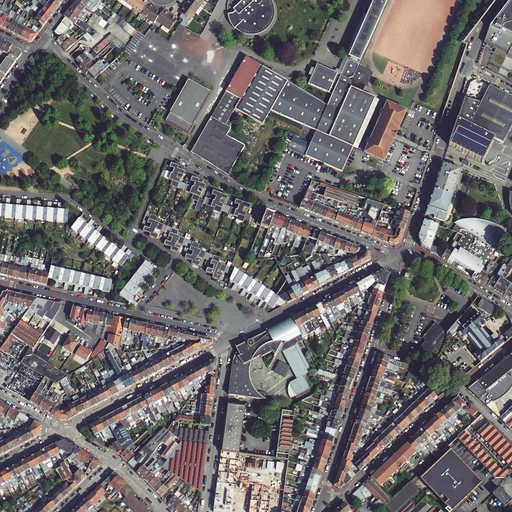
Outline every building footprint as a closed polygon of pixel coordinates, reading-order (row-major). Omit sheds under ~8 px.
[(52,14),(56,10),(42,0),(39,0),(38,2),(39,3),(41,5),(52,14)] [(42,0),(56,10),(59,6),(50,0),(42,0)] [(90,14),(92,12),(76,0),(72,6),(82,12),(84,9),(90,14)] [(90,7),(92,4),(87,0),(76,0),(92,12),(93,10),(91,10),(92,9),(90,7)] [(130,0),(128,4),(134,9),(141,0),(130,0)] [(141,0),(134,9),(141,14),(148,4),(145,1),(145,0),(141,0)] [(184,4),(195,13),(200,7),(191,0),(189,0),(187,3),(186,2),(184,4)] [(277,17),(273,0),(242,0),(243,0),(242,2),(235,7),(236,13),(230,14),(232,22),(236,28),(249,36),(264,33),(271,28),(277,17)] [(367,15),(373,0),(368,0),(363,13),(339,70),(336,68),(334,73),(341,75),(348,59),(348,57),(354,46),(367,15)] [(367,47),(387,0),(373,0),(367,15),(354,46),(348,57),(356,61),(355,62),(348,59),(341,75),(348,79),(353,77),(358,66),(367,47)] [(511,0),(510,0),(489,28),(496,32),(501,30),(511,35),(511,0)] [(49,18),(52,14),(41,5),(39,3),(38,2),(35,6),(49,18)] [(141,14),(148,19),(156,7),(153,5),(152,6),(148,4),(141,14)] [(180,25),(184,28),(195,13),(184,4),(181,8),(183,9),(180,12),(182,14),(180,17),(183,20),(180,25)] [(47,22),(49,18),(35,6),(35,5),(33,7),(34,8),(32,10),(47,22)] [(81,20),(85,15),(82,12),(72,6),(68,11),(81,20)] [(43,27),(47,22),(32,10),(29,7),(26,11),(29,13),(43,27)] [(154,24),(156,20),(161,14),(158,11),(159,9),(156,7),(148,19),(154,24)] [(0,20),(0,26),(2,28),(10,14),(13,9),(10,8),(9,10),(9,9),(7,13),(5,12),(3,16),(0,20)] [(11,33),(16,35),(21,26),(25,19),(29,13),(26,11),(25,9),(20,18),(18,17),(17,18),(19,19),(16,23),(17,23),(11,33)] [(84,22),(81,20),(68,11),(64,16),(65,17),(72,22),(80,28),(84,22)] [(156,20),(163,25),(172,14),(169,12),(167,13),(164,11),(161,14),(156,20)] [(2,28),(7,30),(15,16),(10,14),(2,28)] [(91,19),(106,30),(110,25),(108,23),(97,15),(95,14),(91,19)] [(163,25),(170,30),(177,21),(174,18),(175,16),(172,14),(163,25)] [(7,30),(11,33),(17,23),(16,23),(19,19),(17,18),(18,17),(16,15),(15,16),(7,30)] [(113,21),(134,37),(138,32),(118,16),(114,20),(113,21)] [(61,23),(68,28),(72,22),(65,17),(61,23)] [(20,37),(26,28),(28,24),(26,22),(27,20),(25,19),(21,26),(16,35),(20,37)] [(69,28),(68,28),(61,23),(59,26),(65,31),(66,31),(69,28)] [(29,42),(32,41),(37,35),(41,30),(34,26),(31,31),(26,28),(20,37),(29,42)] [(66,31),(65,31),(59,26),(57,29),(62,33),(63,34),(65,32),(66,31)] [(496,32),(489,28),(484,43),(508,55),(511,46),(511,35),(501,30),(496,32)] [(61,46),(71,38),(65,32),(63,34),(56,41),(61,46)] [(97,32),(92,37),(87,32),(83,36),(87,41),(90,38),(93,41),(99,34),(97,32)] [(132,40),(138,45),(145,37),(138,32),(134,37),(132,40)] [(94,52),(98,56),(110,45),(112,44),(116,47),(121,52),(126,46),(112,34),(93,51),(94,52)] [(61,46),(65,51),(77,41),(72,37),(71,38),(61,46)] [(12,45),(8,43),(2,53),(1,56),(4,58),(6,59),(12,45)] [(21,50),(12,45),(6,59),(0,66),(0,83),(14,64),(22,54),(22,53),(22,52),(22,51),(21,50)] [(79,66),(82,70),(98,56),(94,52),(91,54),(89,54),(86,51),(76,60),(80,65),(79,66)] [(86,74),(88,72),(97,64),(95,61),(97,58),(99,57),(98,56),(82,70),(86,74)] [(262,125),(271,110),(284,88),(288,82),(268,70),(246,57),(226,92),(240,101),(235,110),(236,110),(240,113),(248,117),(262,125)] [(88,72),(95,79),(109,66),(107,64),(101,69),(97,64),(88,72)] [(330,99),(335,88),(339,79),(341,75),(334,73),(317,65),(309,84),(326,92),(324,97),(330,99)] [(373,72),(358,66),(353,77),(348,79),(341,75),(339,79),(365,91),(373,72)] [(352,148),(375,95),(365,91),(339,79),(335,88),(330,99),(327,105),(327,106),(321,119),(316,131),(311,142),(305,156),(320,163),(341,172),(352,148)] [(166,120),(188,133),(211,92),(188,80),(166,120)] [(316,131),(321,119),(327,106),(327,105),(288,82),(284,88),(271,110),(296,122),(316,131)] [(497,140),(503,144),(511,126),(511,97),(491,86),(482,103),(466,98),(450,145),(483,162),(486,157),(495,139),(497,140)] [(226,126),(236,110),(235,110),(240,101),(226,92),(203,133),(191,153),(228,176),(233,168),(245,147),(244,146),(227,136),(225,135),(222,133),(226,126)] [(364,153),(376,159),(384,162),(394,138),(406,113),(408,109),(400,106),(387,100),(364,153)] [(225,135),(227,136),(237,118),(240,113),(236,110),(226,126),(229,128),(225,135)] [(237,118),(245,122),(248,117),(240,113),(237,118)] [(494,146),(495,145),(497,140),(495,139),(486,157),(487,157),(492,147),(493,146),(494,146)] [(177,168),(178,165),(171,163),(169,167),(174,168),(172,173),(166,171),(163,177),(172,180),(170,185),(172,181),(175,174),(177,168)] [(448,213),(447,213),(461,170),(443,164),(429,204),(426,213),(435,216),(434,217),(445,221),(448,213)] [(183,173),(183,171),(177,168),(175,174),(172,181),(170,185),(177,188),(179,181),(180,179),(176,178),(178,173),(183,175),(184,173),(183,173)] [(241,185),(247,175),(247,174),(239,169),(238,170),(233,168),(228,176),(241,185)] [(199,179),(192,176),(190,180),(195,182),(193,187),(187,184),(184,191),(193,194),(191,199),(198,182),(199,179)] [(204,187),(204,184),(198,182),(191,199),(198,202),(200,195),(201,193),(198,192),(199,187),(204,189),(205,187),(204,187)] [(363,210),(367,200),(352,194),(327,186),(324,196),(327,198),(331,199),(332,199),(363,210)] [(206,205),(214,208),(220,193),(213,190),(212,195),(216,196),(214,201),(208,198),(206,205)] [(300,208),(305,211),(311,197),(311,195),(312,193),(308,191),(300,208)] [(220,213),(221,211),(224,204),(220,203),(221,198),(226,200),(228,196),(220,193),(214,208),(214,211),(220,213)] [(305,211),(310,213),(315,199),(317,194),(312,193),(311,195),(311,197),(305,211)] [(310,213),(315,214),(322,196),(321,195),(319,200),(315,199),(310,213)] [(315,214),(320,216),(325,203),(326,201),(327,198),(324,196),(322,196),(315,214)] [(229,214),(237,217),(243,202),(239,200),(236,199),(234,203),(239,205),(237,210),(231,207),(229,214)] [(320,216),(325,218),(330,205),(332,199),(331,199),(329,204),(325,203),(320,216)] [(245,207),(249,209),(251,205),(243,202),(237,217),(236,220),(243,222),(244,220),(248,221),(251,215),(243,212),(245,207)] [(325,218),(330,220),(336,204),(334,203),(333,206),(330,205),(325,218)] [(9,205),(6,204),(5,217),(15,218),(16,205),(9,205)] [(330,220),(335,222),(340,209),(338,208),(339,206),(337,205),(338,204),(336,204),(330,220)] [(20,206),(16,205),(15,218),(25,219),(26,206),(20,206)] [(335,222),(340,224),(345,210),(347,207),(342,205),(340,209),(335,222)] [(30,206),(26,206),(25,219),(35,219),(36,207),(30,206)] [(40,207),(36,207),(35,219),(46,220),(47,208),(40,207)] [(50,208),(47,208),(46,220),(56,221),(57,209),(50,208)] [(61,209),(57,209),(56,221),(67,222),(68,210),(61,209)] [(255,224),(261,226),(266,211),(260,209),(259,213),(262,214),(260,219),(257,217),(255,224)] [(345,226),(350,228),(356,215),(357,211),(352,209),(351,213),(345,226)] [(398,216),(408,220),(410,214),(400,211),(399,213),(387,209),(386,212),(398,216)] [(340,224),(345,226),(351,213),(345,210),(340,224)] [(356,230),(361,232),(365,222),(367,215),(369,212),(363,210),(362,213),(356,230)] [(265,228),(269,229),(274,214),(266,211),(261,226),(260,228),(264,230),(265,228)] [(350,228),(356,230),(362,213),(357,211),(356,215),(350,228)] [(157,217),(151,214),(148,221),(147,223),(151,224),(149,229),(144,227),(143,229),(145,229),(144,231),(150,234),(156,221),(157,217)] [(273,226),(276,227),(280,217),(274,214),(269,229),(268,230),(271,232),(273,226)] [(382,218),(406,226),(408,220),(398,216),(397,219),(385,215),(385,216),(380,214),(380,217),(382,218)] [(276,234),(280,235),(285,219),(280,217),(276,227),(274,232),(277,232),(276,234)] [(71,227),(77,232),(83,224),(85,226),(86,224),(82,220),(79,218),(71,227)] [(397,230),(404,232),(406,226),(382,218),(381,221),(394,226),(393,228),(395,229),(396,229),(397,230)] [(283,234),(285,235),(291,221),(285,219),(280,235),(276,244),(278,245),(281,239),(283,234)] [(430,252),(433,245),(439,226),(431,223),(424,220),(418,237),(422,246),(430,252)] [(472,222),(475,222),(479,222),(482,223),(484,223),(487,224),(491,225),(494,226),(498,228),(501,229),(503,230),(507,232),(508,230),(500,226),(492,223),(486,221),(483,221),(479,220),(474,220),(470,220),(465,220),(461,221),(459,221),(454,223),(457,224),(462,223),(465,222),(467,222),(470,222),(472,222)] [(164,225),(156,221),(150,234),(149,236),(156,239),(158,235),(154,233),(155,229),(161,231),(164,225)] [(288,236),(290,237),(296,223),(291,221),(285,235),(283,240),(282,243),(285,244),(287,240),(288,236)] [(361,232),(372,237),(376,226),(365,222),(361,232)] [(473,277),(477,280),(487,263),(495,251),(496,249),(494,246),(501,241),(507,232),(503,230),(501,229),(498,228),(494,226),(491,225),(487,224),(484,223),(482,223),(479,222),(475,222),(472,222),(470,222),(467,222),(465,222),(462,223),(457,224),(456,226),(459,228),(458,232),(464,235),(459,242),(455,250),(447,262),(452,265),(454,260),(475,273),(473,277)] [(293,245),(295,240),(301,225),(296,223),(290,237),(289,241),(288,243),(293,245)] [(372,237),(378,239),(383,225),(378,223),(376,226),(372,237)] [(77,232),(79,234),(87,224),(86,224),(85,226),(83,224),(77,232)] [(79,234),(88,241),(95,231),(90,227),(87,224),(79,234)] [(295,247),(298,248),(306,227),(301,225),(295,240),(297,241),(295,247)] [(378,239),(383,241),(388,229),(384,227),(384,225),(383,225),(378,239)] [(302,243),(305,244),(311,229),(306,227),(298,248),(300,249),(302,244),(302,245),(302,243)] [(383,241),(389,243),(391,237),(394,231),(395,229),(393,228),(388,227),(388,229),(383,241)] [(178,231),(172,228),(169,234),(168,236),(172,238),(170,242),(165,240),(165,242),(166,243),(165,245),(171,248),(170,250),(178,253),(179,249),(175,247),(176,243),(182,245),(185,238),(177,235),(178,231)] [(319,287),(326,283),(315,262),(312,256),(314,250),(321,233),(311,229),(305,244),(301,254),(303,254),(306,261),(309,259),(316,271),(312,273),(319,287)] [(394,245),(400,242),(404,232),(397,230),(395,237),(393,238),(391,237),(389,243),(394,245)] [(88,241),(96,247),(104,237),(98,233),(95,231),(88,241)] [(314,250),(320,252),(327,235),(321,233),(314,250)] [(319,255),(325,256),(332,237),(327,235),(320,252),(319,255)] [(96,247),(104,253),(112,244),(106,240),(104,237),(96,247)] [(329,256),(331,256),(337,239),(332,237),(325,256),(327,256),(329,256)] [(339,250),(342,241),(337,239),(331,256),(333,256),(334,256),(336,249),(339,250)] [(442,259),(447,262),(455,250),(459,242),(456,240),(452,247),(450,246),(447,251),(442,259)] [(192,261),(199,244),(193,241),(190,248),(189,250),(193,252),(191,256),(186,254),(185,256),(187,257),(186,259),(192,261)] [(341,256),(342,256),(347,243),(342,241),(339,250),(336,256),(341,256)] [(348,256),(353,245),(347,243),(342,256),(347,256),(348,256)] [(104,253),(112,260),(120,250),(115,246),(112,244),(104,253)] [(197,256),(203,259),(206,252),(198,249),(200,244),(199,244),(192,261),(191,264),(198,267),(200,263),(195,261),(197,256)] [(348,256),(355,256),(359,247),(353,245),(348,256)] [(430,252),(436,255),(439,248),(433,245),(430,252)] [(355,256),(360,265),(370,260),(370,252),(359,247),(355,256)] [(436,255),(442,259),(447,251),(439,248),(436,255)] [(121,266),(128,257),(123,252),(120,250),(112,260),(121,266)] [(17,279),(22,280),(28,257),(29,253),(27,252),(25,261),(22,260),(21,263),(17,279)] [(207,273),(213,275),(217,264),(220,258),(214,255),(211,262),(210,264),(214,266),(212,270),(207,268),(207,270),(208,270),(207,273)] [(332,280),(338,276),(327,256),(325,256),(319,255),(321,259),(325,266),(332,280)] [(0,275),(6,276),(11,257),(7,256),(5,265),(3,264),(0,275)] [(338,276),(343,274),(337,262),(334,257),(332,258),(331,258),(329,256),(327,256),(338,276)] [(348,271),(354,268),(348,256),(347,256),(342,259),(348,271)] [(354,268),(360,265),(355,256),(348,256),(354,268)] [(11,257),(6,276),(12,277),(17,258),(11,257)] [(12,277),(17,279),(21,263),(18,263),(20,257),(17,257),(17,258),(12,277)] [(22,280),(28,281),(33,258),(28,257),(22,280)] [(343,274),(348,271),(342,259),(341,257),(340,258),(339,257),(338,257),(339,260),(337,262),(343,274)] [(28,281),(34,283),(40,260),(33,258),(28,281)] [(218,270),(224,273),(227,266),(219,263),(221,258),(220,258),(217,264),(213,275),(212,277),(220,281),(221,276),(217,274),(218,270)] [(34,283),(40,284),(44,269),(45,265),(42,264),(43,261),(40,260),(34,283)] [(477,280),(482,283),(495,262),(492,260),(489,265),(487,263),(477,280)] [(148,277),(151,274),(155,269),(145,261),(139,270),(148,277)] [(326,283),(332,280),(325,266),(322,268),(318,261),(317,261),(315,262),(326,283)] [(482,283),(488,287),(493,277),(496,273),(494,272),(498,264),(495,262),(482,283)] [(493,290),(504,297),(511,285),(502,280),(503,278),(506,278),(511,268),(511,266),(509,265),(509,266),(507,268),(493,290)] [(62,269),(51,266),(50,270),(48,279),(56,280),(59,281),(62,269)] [(488,287),(493,290),(507,268),(504,266),(497,276),(498,277),(496,279),(493,277),(488,287)] [(314,289),(319,287),(312,273),(310,274),(306,267),(303,268),(314,289)] [(308,292),(314,289),(303,268),(297,271),(308,292)] [(40,284),(47,285),(48,279),(50,270),(44,269),(40,284)] [(72,271),(62,269),(59,281),(66,283),(69,283),(72,271)] [(234,269),(230,281),(235,284),(238,286),(244,275),(234,269)] [(142,286),(144,283),(148,277),(139,270),(132,278),(142,286)] [(303,295),(308,292),(297,271),(297,270),(291,273),(295,280),(303,295)] [(372,290),(383,294),(389,275),(384,270),(366,279),(372,290)] [(82,274),(72,271),(69,283),(75,285),(79,286),(82,274)] [(92,276),(82,274),(79,286),(85,287),(89,288),(92,276)] [(244,275),(238,286),(244,289),(247,291),(253,281),(244,275)] [(295,299),(303,295),(295,280),(291,281),(288,275),(284,276),(292,291),(295,299)] [(102,278),(92,276),(89,288),(96,290),(99,291),(102,278)] [(112,281),(102,278),(99,291),(106,292),(109,293),(112,281)] [(136,294),(138,291),(142,286),(132,278),(126,286),(136,294)] [(381,299),(383,294),(372,290),(366,279),(361,282),(368,294),(381,299)] [(253,281),(247,291),(252,295),(255,297),(262,286),(253,281)] [(364,299),(368,294),(361,282),(356,285),(362,297),(364,299)] [(466,292),(451,284),(436,307),(450,312),(466,292)] [(358,299),(362,297),(356,285),(352,287),(358,299)] [(129,302),(132,299),(136,294),(126,286),(119,294),(129,302)] [(262,286),(255,297),(261,301),(264,302),(271,292),(262,286)] [(360,303),(358,299),(352,287),(347,289),(353,301),(355,300),(357,303),(357,304),(360,303)] [(354,304),(353,301),(347,289),(342,292),(348,304),(350,303),(352,307),(355,306),(354,304)] [(280,298),(287,304),(295,299),(292,291),(286,294),(279,298),(280,298)] [(0,307),(4,310),(8,304),(11,292),(7,292),(3,293),(0,298),(0,307)] [(10,310),(13,305),(16,294),(11,292),(8,304),(4,310),(5,311),(7,308),(10,310)] [(271,292),(264,302),(273,308),(277,303),(280,298),(279,298),(277,296),(271,292)] [(352,311),(348,304),(342,292),(337,295),(346,313),(350,311),(350,312),(352,311)] [(15,311),(19,306),(21,295),(16,294),(13,305),(10,310),(9,311),(11,312),(13,310),(15,311)] [(368,305),(378,309),(381,299),(368,294),(364,299),(363,299),(361,303),(364,304),(368,305)] [(21,313),(24,308),(27,296),(21,295),(19,306),(15,311),(15,312),(17,313),(18,311),(21,313)] [(343,314),(346,313),(337,295),(332,297),(339,312),(341,311),(343,314)] [(24,312),(26,313),(37,299),(27,296),(24,308),(21,313),(22,314),(24,312)] [(341,315),(339,312),(332,297),(326,300),(334,314),(336,313),(338,317),(339,318),(340,318),(343,324),(345,322),(341,315)] [(478,302),(479,301),(480,298),(478,297),(471,304),(472,306),(473,306),(476,302),(478,302)] [(287,304),(280,298),(277,303),(282,306),(287,304)] [(43,335),(59,311),(59,310),(63,305),(37,299),(26,313),(21,320),(42,334),(43,335)] [(492,315),(497,308),(481,299),(477,305),(478,308),(489,315),(492,315)] [(335,318),(334,314),(326,300),(321,303),(333,325),(335,324),(334,321),(333,319),(336,318),(335,318)] [(333,326),(333,325),(321,303),(315,306),(327,329),(333,326)] [(367,312),(376,315),(378,309),(368,305),(364,304),(361,308),(363,308),(367,310),(367,312)] [(327,330),(327,329),(315,306),(309,309),(322,333),(327,330)] [(0,314),(8,319),(11,315),(10,314),(8,312),(5,311),(4,310),(0,307),(0,314)] [(70,318),(84,327),(88,311),(73,307),(70,318)] [(365,317),(374,320),(376,315),(367,312),(362,310),(356,308),(352,313),(354,313),(356,314),(359,315),(365,317)] [(322,334),(322,333),(309,309),(304,312),(314,332),(316,335),(320,333),(321,335),(322,334)] [(91,329),(89,329),(94,312),(88,311),(84,327),(90,331),(91,329)] [(90,331),(96,335),(101,314),(94,312),(89,329),(91,329),(90,331)] [(308,335),(314,332),(304,312),(298,315),(306,331),(308,335)] [(6,324),(8,319),(0,314),(0,320),(3,323),(6,324)] [(96,335),(102,339),(107,315),(101,314),(96,335)] [(492,340),(491,341),(480,327),(481,326),(482,326),(483,327),(484,326),(485,324),(483,322),(484,321),(479,314),(474,318),(472,315),(467,319),(469,322),(462,328),(457,322),(448,332),(452,337),(456,333),(461,339),(463,340),(468,336),(479,350),(474,354),(481,362),(503,344),(498,337),(496,338),(495,337),(493,336),(492,337),(492,339),(492,340)] [(107,342),(113,317),(107,315),(102,339),(104,340),(107,342)] [(304,333),(306,331),(298,315),(292,318),(292,319),(294,323),(302,338),(305,336),(304,333)] [(354,319),(372,326),(374,320),(365,317),(364,319),(358,317),(355,316),(354,319)] [(119,350),(121,342),(126,320),(113,317),(107,342),(109,343),(118,349),(119,350)] [(354,326),(370,331),(372,326),(354,319),(348,317),(345,322),(349,324),(354,326)] [(303,340),(302,338),(294,323),(292,319),(292,318),(288,320),(280,325),(291,346),(303,340)] [(32,348),(34,348),(42,334),(21,320),(18,325),(14,330),(11,334),(19,339),(32,348)] [(125,335),(128,335),(131,321),(126,320),(121,342),(123,342),(124,339),(125,335)] [(132,343),(133,337),(137,322),(131,321),(128,335),(127,336),(130,337),(129,343),(132,343)] [(137,345),(137,343),(142,323),(137,322),(133,337),(136,338),(134,345),(137,345)] [(141,341),(144,341),(148,325),(142,323),(137,343),(141,344),(141,341)] [(368,337),(370,331),(354,326),(349,324),(348,326),(347,330),(368,337)] [(426,340),(431,345),(443,330),(437,324),(433,325),(422,337),(426,340)] [(147,343),(149,343),(153,326),(148,325),(144,341),(141,351),(143,351),(145,350),(147,350),(148,348),(146,347),(147,343)] [(274,355),(277,353),(291,346),(280,325),(270,330),(236,348),(237,351),(235,354),(234,356),(234,358),(232,362),(228,395),(274,401),(272,399),(272,398),(270,397),(268,395),(266,394),(264,394),(262,394),(259,394),(255,390),(252,384),(250,381),(250,378),(249,375),(249,371),(249,369),(250,364),(251,360),(260,356),(260,358),(272,352),(274,355)] [(154,337),(156,338),(159,327),(153,326),(149,343),(148,347),(151,348),(152,343),(153,343),(153,342),(154,337)] [(155,342),(160,344),(164,328),(159,327),(156,338),(155,342)] [(44,339),(53,345),(61,334),(52,328),(44,339)] [(167,341),(167,340),(170,330),(164,328),(160,344),(159,349),(161,348),(165,348),(167,341)] [(365,345),(368,337),(347,330),(344,329),(343,332),(346,333),(345,334),(350,336),(349,340),(365,345)] [(176,342),(179,332),(170,330),(167,340),(174,342),(175,343),(176,342)] [(184,345),(185,345),(188,334),(179,332),(176,342),(178,342),(179,341),(178,340),(179,338),(183,338),(182,341),(183,343),(184,345)] [(0,349),(9,355),(19,339),(11,334),(0,349)] [(190,344),(192,341),(193,335),(188,334),(185,345),(187,344),(189,342),(190,344)] [(202,348),(212,343),(212,340),(198,336),(196,344),(200,343),(200,344),(202,348)] [(347,346),(363,352),(365,345),(349,340),(344,338),(338,336),(336,339),(346,343),(348,343),(347,346)] [(62,347),(72,353),(78,343),(69,337),(62,347)] [(90,356),(94,359),(98,355),(104,350),(105,350),(106,349),(109,343),(107,342),(104,340),(102,339),(90,356)] [(431,345),(426,340),(418,349),(427,357),(435,348),(431,345)] [(180,360),(185,358),(178,345),(176,342),(175,343),(172,345),(180,360)] [(185,358),(190,355),(184,345),(183,343),(179,344),(178,342),(176,342),(178,345),(185,358)] [(190,355),(195,352),(191,344),(188,346),(187,344),(185,345),(184,345),(190,355)] [(196,344),(190,344),(191,344),(195,352),(202,348),(200,344),(197,346),(196,344)] [(297,344),(283,352),(297,379),(290,382),(288,386),(288,388),(288,389),(288,391),(288,392),(288,394),(289,395),(290,397),(290,398),(309,388),(302,376),(312,371),(297,344)] [(75,354),(86,361),(92,352),(88,349),(88,350),(81,346),(75,354)] [(362,356),(363,352),(347,346),(346,346),(345,348),(344,350),(346,351),(362,356)] [(170,366),(175,363),(168,350),(167,348),(165,348),(161,348),(162,351),(170,366)] [(173,348),(168,350),(175,363),(180,360),(173,348)] [(7,373),(15,358),(9,355),(0,349),(0,384),(1,385),(6,376),(7,373)] [(125,389),(135,384),(124,364),(121,358),(115,361),(110,351),(106,349),(105,350),(104,350),(110,361),(114,369),(125,389)] [(165,368),(170,366),(162,351),(160,352),(158,349),(155,349),(157,354),(165,368)] [(103,364),(110,361),(104,350),(98,355),(103,364)] [(155,374),(160,371),(153,358),(151,359),(150,357),(148,353),(147,354),(145,350),(143,351),(150,364),(155,374)] [(360,360),(362,356),(346,351),(345,353),(344,355),(347,356),(360,360)] [(511,352),(508,356),(490,371),(476,382),(485,392),(499,380),(508,373),(511,369),(511,352)] [(160,371),(165,368),(157,354),(152,356),(153,358),(160,371)] [(359,364),(360,360),(347,356),(344,355),(342,354),(340,358),(342,359),(359,364)] [(67,377),(69,376),(35,356),(33,355),(25,357),(21,362),(45,377),(49,379),(56,383),(60,381),(67,377)] [(408,366),(397,362),(378,355),(376,360),(394,366),(406,370),(408,366)] [(151,376),(155,374),(150,364),(148,365),(145,360),(143,357),(141,358),(143,362),(151,376)] [(146,379),(151,376),(143,362),(141,363),(138,358),(135,359),(136,360),(146,379)] [(215,370),(216,370),(218,360),(215,358),(208,363),(212,371),(215,370)] [(347,367),(357,370),(359,364),(342,359),(341,361),(336,359),(335,363),(347,367)] [(141,381),(146,379),(136,360),(133,362),(135,366),(133,366),(134,367),(141,381)] [(392,372),(394,366),(376,360),(374,366),(392,372)] [(273,372),(285,378),(290,367),(279,361),(273,372)] [(135,384),(141,381),(134,367),(131,369),(128,362),(124,364),(135,384)] [(210,378),(215,379),(216,373),(213,373),(212,371),(208,363),(203,365),(209,377),(210,378)] [(206,379),(209,377),(203,365),(198,368),(206,382),(207,381),(206,379)] [(337,370),(355,376),(357,370),(347,367),(346,370),(344,369),(340,367),(340,368),(336,366),(335,369),(337,370)] [(397,374),(392,372),(374,366),(372,372),(395,380),(397,374)] [(205,383),(206,382),(198,368),(193,370),(202,386),(205,383)] [(113,396),(119,393),(110,377),(108,378),(104,370),(102,371),(101,369),(99,370),(102,375),(103,377),(113,396)] [(119,393),(125,389),(114,369),(110,371),(109,369),(107,371),(110,377),(119,393)] [(202,386),(193,370),(189,373),(198,390),(202,386)] [(317,373),(325,375),(333,378),(335,377),(336,375),(335,375),(319,370),(317,373)] [(335,375),(336,375),(337,376),(343,378),(353,381),(355,376),(337,370),(336,373),(335,375)] [(395,380),(372,372),(370,377),(385,383),(386,380),(394,383),(395,380)] [(193,393),(198,390),(189,373),(184,375),(189,385),(192,391),(193,393)] [(511,376),(508,373),(499,380),(485,392),(492,401),(493,402),(496,401),(499,399),(503,396),(507,392),(509,390),(511,387),(511,385),(511,378),(510,378),(511,376)] [(187,386),(189,385),(184,375),(179,378),(187,394),(190,393),(187,386)] [(331,384),(334,385),(337,376),(336,375),(335,377),(333,378),(325,375),(324,377),(333,380),(331,384)] [(334,385),(350,391),(353,381),(343,378),(337,376),(334,385)] [(77,415),(85,411),(78,397),(77,395),(67,377),(60,381),(64,390),(66,393),(77,415)] [(108,399),(113,396),(103,377),(99,379),(104,388),(103,389),(108,399)] [(390,391),(392,385),(385,383),(370,377),(368,383),(388,390),(390,391)] [(103,401),(108,399),(103,389),(100,384),(98,386),(96,382),(94,378),(91,380),(93,383),(95,387),(103,401)] [(186,395),(187,394),(179,378),(174,380),(182,395),(183,397),(184,399),(187,397),(186,395)] [(202,386),(214,388),(215,379),(210,378),(210,379),(209,383),(205,383),(202,386)] [(180,396),(182,395),(174,380),(169,383),(177,398),(179,401),(180,403),(181,403),(182,402),(180,398),(181,397),(180,396)] [(500,418),(501,417),(493,402),(492,401),(485,392),(476,382),(468,389),(500,418)] [(176,399),(177,398),(169,383),(164,386),(173,402),(176,406),(177,405),(178,404),(176,402),(176,401),(177,400),(176,399)] [(333,393),(348,398),(350,391),(334,385),(331,384),(328,383),(327,387),(328,387),(329,388),(334,390),(333,393)] [(387,393),(388,390),(368,383),(367,388),(381,394),(382,391),(387,393)] [(34,404),(40,395),(42,391),(45,386),(43,384),(41,386),(41,388),(39,387),(33,397),(30,402),(34,404)] [(98,404),(103,401),(95,387),(93,388),(91,385),(90,384),(88,385),(93,394),(98,404)] [(430,404),(433,401),(420,387),(416,384),(415,386),(417,388),(420,391),(418,393),(430,404)] [(433,401),(437,398),(426,386),(424,388),(422,385),(420,387),(433,401)] [(85,411),(93,407),(83,387),(82,387),(81,388),(80,386),(79,387),(82,394),(78,397),(85,411)] [(93,407),(98,404),(93,394),(90,395),(85,386),(83,387),(93,407)] [(171,404),(173,402),(164,386),(160,388),(170,408),(172,411),(174,410),(171,404)] [(198,395),(213,396),(214,388),(202,386),(198,390),(193,393),(193,394),(195,394),(198,395)] [(167,409),(170,408),(160,388),(154,391),(159,401),(162,400),(167,409)] [(382,398),(384,395),(381,394),(367,388),(365,394),(379,399),(386,402),(386,400),(382,398)] [(51,414),(56,405),(59,401),(62,395),(66,393),(64,390),(61,392),(56,389),(54,392),(53,394),(51,398),(43,410),(51,414)] [(34,404),(39,407),(46,395),(49,391),(46,390),(44,392),(41,396),(40,395),(34,404)] [(423,411),(426,408),(413,394),(409,391),(408,390),(407,391),(409,393),(408,394),(410,395),(410,396),(413,398),(411,400),(423,411)] [(164,416),(166,415),(159,401),(154,391),(149,394),(159,414),(162,413),(164,416)] [(346,403),(348,398),(333,393),(328,391),(326,397),(346,403)] [(426,408),(430,404),(418,393),(416,391),(414,393),(413,394),(426,408)] [(74,417),(77,415),(66,393),(62,395),(64,399),(66,403),(74,417)] [(161,417),(159,414),(149,394),(143,397),(151,411),(155,418),(156,417),(155,416),(157,415),(158,419),(161,417)] [(378,403),(379,399),(365,394),(363,399),(374,403),(382,406),(383,406),(384,405),(378,403)] [(39,407),(43,410),(51,398),(48,396),(46,395),(39,407)] [(68,420),(74,417),(66,403),(63,404),(62,401),(64,399),(62,395),(59,401),(59,402),(60,401),(61,403),(60,403),(60,404),(62,407),(65,413),(68,420)] [(418,415),(423,411),(411,400),(406,395),(404,397),(407,400),(406,402),(407,403),(418,415)] [(330,404),(344,409),(346,403),(326,397),(325,396),(324,399),(326,399),(325,402),(330,404)] [(155,418),(151,411),(143,397),(138,400),(143,409),(145,408),(148,413),(148,412),(149,414),(151,418),(152,417),(153,419),(155,418)] [(464,411),(467,407),(464,403),(461,400),(458,397),(452,402),(464,411)] [(378,407),(373,405),(374,403),(363,399),(361,404),(377,410),(378,407)] [(146,415),(143,409),(138,400),(132,403),(141,418),(143,417),(144,419),(147,417),(146,415)] [(469,414),(464,411),(452,402),(447,406),(455,414),(458,412),(463,416),(465,418),(469,414)] [(142,421),(141,418),(132,403),(127,406),(132,415),(135,414),(138,420),(138,419),(140,422),(142,421)] [(410,423),(414,419),(403,408),(399,403),(397,405),(400,408),(400,409),(401,410),(399,412),(410,423)] [(414,419),(418,415),(407,403),(405,406),(403,408),(414,419)] [(221,452),(239,454),(243,422),(245,406),(231,404),(227,404),(224,427),(221,452)] [(327,410),(342,415),(344,409),(330,404),(329,407),(324,405),(323,408),(327,410)] [(377,411),(377,410),(361,404),(359,410),(384,418),(385,416),(375,413),(376,411),(377,411)] [(467,407),(464,411),(469,414),(472,416),(478,411),(471,404),(467,407)] [(55,417),(60,408),(59,407),(60,406),(59,405),(58,406),(56,405),(51,414),(55,417)] [(5,420),(8,414),(12,409),(7,406),(0,417),(0,424),(3,419),(5,420)] [(135,421),(132,415),(127,406),(121,409),(130,424),(135,421)] [(458,417),(455,414),(447,406),(443,410),(451,418),(455,422),(458,419),(457,418),(459,417),(458,417)] [(500,418),(511,431),(511,406),(504,414),(501,417),(500,418)] [(68,420),(65,413),(62,407),(60,408),(55,417),(60,420),(68,420)] [(324,416),(340,421),(342,415),(327,410),(326,412),(320,410),(313,408),(312,411),(320,414),(324,416)] [(3,430),(5,430),(16,411),(12,409),(8,414),(5,420),(3,423),(6,424),(5,426),(3,426),(1,431),(3,430)] [(131,426),(130,424),(121,409),(116,411),(122,424),(123,425),(124,427),(125,429),(131,426)] [(382,420),(384,418),(359,410),(358,415),(372,420),(373,418),(375,419),(375,418),(382,420)] [(406,427),(410,423),(399,412),(397,410),(393,414),(406,427)] [(455,422),(451,418),(443,410),(439,413),(447,421),(451,426),(455,422)] [(15,423),(17,419),(20,414),(16,411),(5,430),(11,429),(13,426),(15,423)] [(117,427),(122,424),(116,411),(110,414),(117,427)] [(445,423),(447,421),(439,413),(435,417),(445,428),(447,429),(449,427),(445,423)] [(41,434),(42,427),(27,418),(20,414),(17,419),(18,420),(17,421),(24,427),(25,426),(29,429),(34,438),(41,434)] [(117,428),(117,427),(110,414),(104,417),(111,430),(112,431),(114,435),(118,442),(124,452),(128,449),(129,447),(133,451),(134,452),(137,450),(132,445),(133,444),(132,441),(127,433),(125,429),(124,427),(118,430),(117,428)] [(401,431),(406,427),(393,414),(391,415),(390,417),(392,419),(391,420),(393,423),(401,431)] [(184,423),(209,426),(210,419),(194,417),(189,416),(178,415),(176,418),(173,422),(184,423)] [(375,421),(372,420),(358,415),(356,421),(366,424),(366,425),(367,421),(368,423),(371,423),(374,425),(375,421)] [(338,426),(340,421),(324,416),(323,419),(321,418),(320,420),(338,426)] [(106,433),(111,430),(104,417),(99,420),(106,433)] [(441,432),(445,428),(435,417),(430,421),(441,432)] [(29,441),(34,438),(29,429),(25,426),(24,427),(17,421),(18,420),(17,419),(15,423),(20,428),(24,431),(29,441)] [(291,437),(291,435),(292,430),(293,424),(293,421),(281,419),(280,429),(279,435),(276,459),(288,460),(289,455),(290,450),(290,443),(291,437)] [(102,439),(108,436),(106,433),(99,420),(94,423),(99,433),(102,439)] [(336,432),(338,426),(320,420),(319,423),(322,424),(321,426),(336,432)] [(367,427),(365,426),(366,424),(356,421),(354,425),(366,430),(367,427)] [(439,438),(443,434),(441,432),(430,421),(426,425),(439,438)] [(181,442),(207,445),(208,433),(183,430),(184,423),(173,422),(172,424),(169,428),(167,431),(169,432),(175,437),(181,442)] [(489,422),(486,424),(485,424),(478,432),(511,468),(511,446),(506,440),(494,428),(491,431),(486,426),(489,422)] [(491,431),(494,428),(489,422),(486,426),(491,431)] [(24,443),(29,441),(24,431),(20,428),(15,423),(13,426),(18,433),(19,434),(24,443)] [(102,439),(99,433),(94,423),(89,426),(94,435),(97,440),(95,441),(102,446),(104,443),(102,439)] [(397,435),(401,431),(393,423),(392,424),(391,423),(388,426),(397,435)] [(389,443),(393,439),(383,428),(379,424),(377,427),(380,430),(379,432),(389,443)] [(393,439),(397,435),(388,426),(387,424),(383,428),(393,439)] [(353,430),(365,434),(367,430),(366,430),(354,425),(353,430)] [(437,440),(439,438),(426,425),(422,429),(437,444),(439,443),(437,440)] [(19,446),(24,443),(19,434),(18,433),(13,426),(11,429),(12,432),(19,446)] [(308,429),(334,438),(336,432),(321,426),(320,429),(314,427),(309,426),(306,426),(306,428),(308,429)] [(146,454),(150,457),(152,455),(162,442),(169,432),(167,431),(164,428),(162,430),(157,435),(153,438),(144,448),(142,450),(146,454)] [(318,439),(332,444),(334,438),(308,429),(307,433),(312,434),(319,437),(318,439)] [(433,448),(437,444),(422,429),(418,432),(433,448)] [(14,448),(12,443),(7,435),(5,430),(3,430),(4,433),(4,434),(5,436),(3,438),(5,441),(10,451),(14,448)] [(368,435),(365,434),(353,430),(351,434),(363,438),(365,439),(368,435)] [(385,446),(389,443),(379,432),(377,433),(375,431),(374,432),(373,434),(377,439),(385,446)] [(504,478),(511,472),(505,466),(501,470),(464,431),(460,435),(457,438),(485,467),(495,478),(504,478)] [(14,448),(19,446),(12,432),(7,435),(12,443),(14,448)] [(169,432),(162,442),(168,447),(172,441),(175,437),(169,432)] [(434,449),(433,448),(418,432),(414,436),(429,451),(431,453),(434,449)] [(364,440),(363,440),(363,438),(351,434),(350,439),(362,443),(364,440)] [(381,451),(385,446),(377,439),(376,440),(373,438),(373,437),(372,436),(369,439),(374,443),(381,451)] [(425,454),(429,451),(414,436),(411,439),(422,450),(425,454)] [(0,443),(5,453),(10,451),(5,441),(3,438),(3,437),(0,438),(0,437),(0,443)] [(306,442),(330,450),(332,444),(318,439),(317,442),(310,439),(307,438),(306,442)] [(363,445),(362,444),(362,443),(350,439),(348,444),(358,447),(361,448),(362,449),(362,448),(365,444),(364,444),(363,445)] [(418,454),(422,450),(411,439),(407,443),(416,452),(418,454)] [(67,460),(71,457),(77,448),(65,441),(61,441),(55,444),(64,462),(66,460),(67,460)] [(168,447),(161,456),(167,461),(178,446),(172,441),(168,447)] [(121,456),(124,452),(118,442),(116,443),(112,444),(115,449),(113,452),(121,456)] [(201,492),(203,471),(207,445),(181,442),(178,446),(167,461),(165,464),(162,467),(165,469),(169,472),(180,479),(184,482),(188,484),(192,487),(196,489),(200,492),(201,492)] [(314,451),(328,456),(330,450),(306,442),(305,445),(308,446),(315,448),(314,451)] [(372,459),(377,455),(370,447),(366,443),(365,444),(362,448),(364,450),(368,454),(372,459)] [(377,455),(381,451),(374,443),(370,447),(377,455)] [(371,477),(380,487),(416,452),(407,443),(371,477)] [(65,464),(64,462),(55,444),(50,446),(58,461),(60,465),(65,464)] [(356,451),(357,451),(358,447),(348,444),(345,452),(352,454),(353,451),(355,452),(356,451)] [(56,462),(58,461),(50,446),(45,449),(56,469),(57,470),(61,468),(61,466),(58,467),(56,462)] [(133,451),(129,447),(128,449),(124,452),(121,457),(124,460),(132,452),(133,451)] [(448,511),(450,511),(476,488),(482,482),(476,476),(463,462),(448,447),(447,447),(443,451),(446,454),(434,465),(419,479),(435,494),(447,506),(445,508),(448,511)] [(73,461),(76,459),(81,450),(77,448),(71,457),(67,460),(68,460),(69,459),(73,461)] [(54,469),(56,469),(45,449),(40,452),(47,465),(51,463),(53,467),(54,469)] [(311,457),(326,462),(328,456),(314,451),(308,449),(307,452),(312,454),(311,457)] [(77,465),(80,462),(85,453),(81,450),(76,459),(73,461),(72,462),(76,464),(73,466),(74,467),(75,466),(78,465),(77,465)] [(128,464),(133,469),(146,454),(142,450),(128,464)] [(45,466),(47,465),(40,452),(35,455),(41,467),(47,477),(51,475),(48,470),(47,471),(45,466)] [(124,460),(127,463),(135,455),(132,452),(124,460)] [(239,454),(221,452),(220,462),(227,462),(242,464),(243,454),(239,454)] [(353,459),(351,458),(352,454),(345,452),(342,460),(352,463),(353,462),(353,459)] [(361,460),(366,465),(372,459),(368,454),(364,457),(360,452),(358,455),(358,456),(361,460)] [(81,467),(84,465),(90,455),(85,453),(80,462),(77,465),(78,465),(81,467)] [(310,462),(324,467),(326,462),(311,457),(304,454),(300,453),(298,456),(304,458),(310,460),(309,462),(310,462)] [(39,468),(41,467),(35,455),(30,457),(38,472),(37,473),(38,475),(39,475),(41,474),(39,468)] [(83,468),(87,471),(95,458),(90,455),(84,465),(81,467),(78,469),(80,470),(83,468)] [(152,455),(150,457),(143,466),(147,470),(152,465),(158,460),(152,455)] [(37,473),(38,472),(30,457),(25,460),(33,474),(35,477),(38,475),(37,473)] [(360,471),(366,465),(361,460),(359,462),(358,460),(359,459),(357,457),(353,464),(356,467),(360,471)] [(85,475),(87,477),(100,465),(100,461),(95,458),(87,471),(85,475)] [(30,475),(33,474),(25,460),(20,463),(30,482),(33,480),(30,475)] [(301,472),(321,478),(323,473),(295,463),(288,460),(287,467),(301,472)] [(295,463),(323,473),(324,467),(310,462),(309,464),(303,462),(299,461),(296,460),(295,463)] [(354,468),(356,467),(353,464),(352,463),(342,460),(341,466),(350,469),(355,475),(357,473),(354,470),(355,469),(354,468)] [(140,476),(145,481),(160,466),(161,466),(162,467),(165,464),(162,462),(160,465),(158,463),(153,467),(152,465),(147,470),(140,476)] [(31,483),(30,482),(20,463),(15,465),(22,478),(25,484),(29,492),(32,491),(34,489),(31,483)] [(69,477),(71,475),(69,470),(66,466),(65,464),(60,465),(61,466),(61,468),(57,470),(63,482),(64,481),(66,483),(65,483),(66,484),(66,483),(73,490),(78,486),(69,477)] [(20,480),(22,478),(15,465),(10,468),(17,481),(19,484),(21,488),(23,487),(22,485),(23,485),(20,480)] [(137,473),(140,476),(147,470),(143,466),(137,473)] [(149,485),(157,477),(160,473),(162,471),(159,468),(161,466),(160,466),(145,481),(149,485)] [(351,479),(355,475),(350,469),(341,466),(339,471),(348,474),(351,479)] [(19,484),(17,481),(10,468),(5,471),(12,484),(14,487),(16,486),(19,484)] [(81,483),(87,477),(85,475),(80,471),(80,470),(78,469),(77,470),(76,471),(74,472),(75,474),(74,475),(81,483)] [(10,485),(12,484),(5,471),(0,473),(7,486),(9,490),(12,495),(14,494),(12,491),(12,490),(11,488),(10,485)] [(334,485),(340,489),(351,479),(348,474),(339,471),(334,485)] [(78,486),(81,483),(74,475),(75,474),(74,472),(71,475),(69,477),(78,486)] [(112,483),(119,476),(115,472),(106,480),(100,485),(105,491),(108,487),(112,483)] [(164,500),(170,492),(180,479),(169,472),(165,475),(164,477),(153,489),(164,500)] [(308,480),(319,484),(321,478),(301,472),(300,475),(309,478),(308,480)] [(149,485),(153,489),(164,477),(162,475),(159,478),(157,477),(149,485)] [(112,490),(114,488),(122,479),(119,476),(112,483),(108,487),(111,491),(112,490)] [(306,486),(317,490),(319,484),(308,480),(299,477),(297,477),(296,480),(298,480),(298,481),(306,484),(306,486)] [(391,511),(409,511),(416,506),(410,500),(419,491),(410,482),(392,499),(382,488),(380,487),(371,477),(363,485),(371,494),(374,497),(377,500),(378,499),(384,505),(385,505),(390,510),(391,511)] [(110,501),(120,492),(127,485),(127,484),(122,479),(114,488),(115,490),(113,492),(114,492),(110,496),(108,494),(105,497),(110,501)] [(69,494),(73,490),(66,483),(66,484),(65,483),(66,483),(64,481),(63,482),(60,485),(69,494)] [(64,498),(69,494),(60,485),(59,486),(57,483),(55,484),(58,487),(56,489),(64,498)] [(299,490),(315,495),(317,490),(306,486),(301,484),(299,490)] [(101,498),(99,496),(102,493),(105,491),(100,485),(85,499),(92,506),(101,498)] [(149,511),(147,510),(149,507),(141,499),(139,502),(134,497),(136,495),(132,490),(133,490),(130,487),(129,488),(127,485),(120,492),(125,497),(122,500),(134,511),(149,511)] [(282,497),(283,490),(242,485),(239,504),(247,505),(246,507),(263,509),(263,503),(247,501),(248,492),(282,497)] [(363,485),(350,497),(352,500),(353,499),(357,503),(371,494),(363,485)] [(60,503),(64,498),(56,489),(53,486),(49,491),(60,503)] [(313,502),(315,495),(299,490),(294,488),(292,491),(296,493),(298,493),(297,496),(313,502)] [(505,507),(511,500),(499,488),(494,493),(493,495),(505,507)] [(51,511),(55,507),(45,496),(43,498),(41,495),(35,489),(34,489),(32,491),(38,497),(51,511)] [(55,507),(60,503),(49,491),(44,495),(45,496),(55,507)] [(163,501),(167,505),(173,496),(170,492),(164,500),(163,501)] [(167,505),(170,508),(180,495),(176,492),(173,496),(167,505)] [(219,493),(219,507),(229,507),(230,494),(219,493)] [(170,508),(174,511),(184,498),(180,495),(170,508)] [(174,511),(178,511),(187,501),(186,501),(187,500),(188,500),(189,498),(185,495),(184,498),(174,511)] [(296,501),(311,506),(312,504),(313,502),(297,496),(296,501)] [(442,511),(436,505),(427,496),(416,506),(409,511),(442,511)] [(45,511),(49,511),(51,511),(38,497),(34,500),(37,504),(45,511)] [(90,511),(97,511),(92,506),(85,499),(81,503),(90,511)] [(374,504),(380,510),(384,505),(378,499),(377,500),(374,504)] [(38,511),(45,511),(37,504),(36,505),(33,502),(32,501),(30,503),(34,507),(38,511)] [(184,511),(190,506),(188,504),(189,503),(187,501),(178,511),(184,511)] [(299,507),(310,511),(311,506),(296,501),(294,506),(299,507)] [(31,511),(38,511),(34,507),(30,503),(28,504),(29,505),(29,506),(32,509),(30,510),(31,511)] [(83,511),(90,511),(81,503),(78,506),(83,511)] [(352,511),(351,510),(344,503),(339,507),(344,511),(352,511)]
